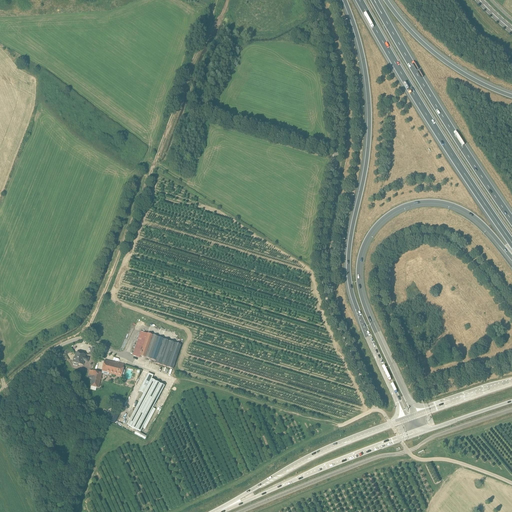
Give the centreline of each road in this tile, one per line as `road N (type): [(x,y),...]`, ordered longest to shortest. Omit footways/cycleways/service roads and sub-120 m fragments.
road 1 (motorway): [(343,0),(361,55),(368,120),(348,248),(350,290),(406,418)]
road 2 (unclassified): [(375,409),(323,281),(339,111),(337,68),(312,0)]
road 3 (motorway): [(415,415),(362,300),(358,265),(367,236),(397,208),(442,202),(474,217),(511,257)]
road 4 (motorway): [(359,0),(511,241)]
road 5 (track): [(340,426),(85,340)]
road 6 (motorway): [(511,221),(374,0)]
road 7 (primary): [(217,511),(400,439)]
road 8 (primary): [(390,424),(311,456),(216,511)]
road 9 (track): [(153,165),(85,340)]
road 10 (track): [(215,0),(153,165)]
road 11 (motorway): [(511,96),(449,65),(385,0)]
road 12 (unclassified): [(511,482),(421,460),(400,439)]
